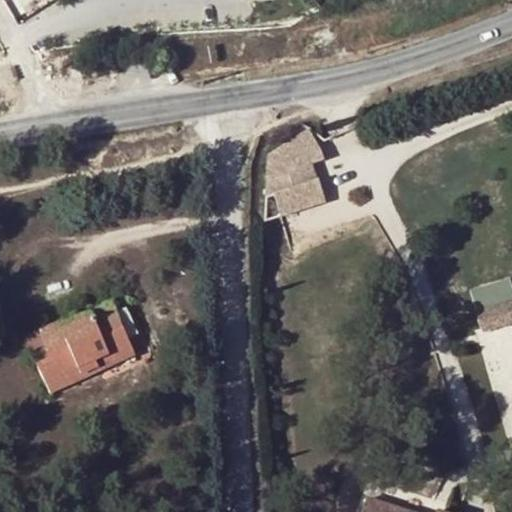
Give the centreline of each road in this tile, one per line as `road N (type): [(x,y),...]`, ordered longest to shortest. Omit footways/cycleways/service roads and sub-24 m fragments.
road 1 (unclassified): [(230,511),(223,97)]
road 2 (tertiary): [(511,22),(319,87),(223,97)]
road 3 (tertiary): [(223,97),(54,125)]
road 4 (residential): [(54,125),(0,16)]
